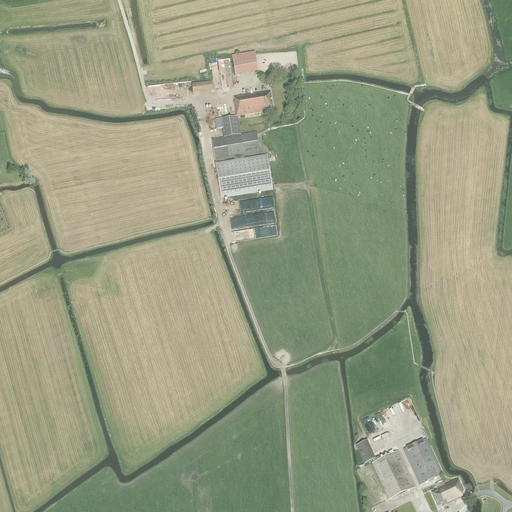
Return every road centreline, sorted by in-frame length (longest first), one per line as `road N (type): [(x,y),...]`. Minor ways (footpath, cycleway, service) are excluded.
road 1 (track): [(224,224),(265,345),(284,375),(292,511)]
road 2 (track): [(0,298),(67,268),(224,224)]
road 3 (track): [(258,134),(303,118),(303,82),(361,82),(409,94),(406,100),(423,110)]
